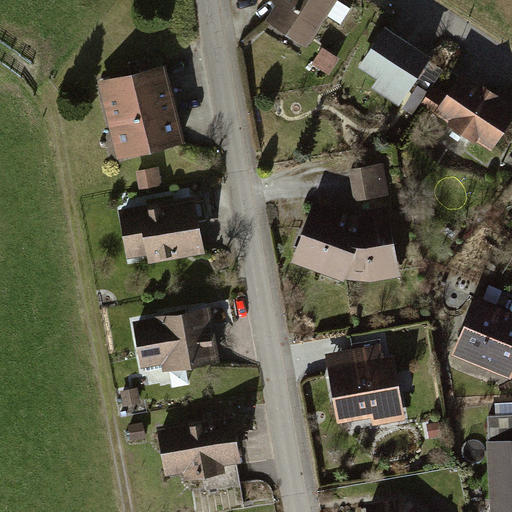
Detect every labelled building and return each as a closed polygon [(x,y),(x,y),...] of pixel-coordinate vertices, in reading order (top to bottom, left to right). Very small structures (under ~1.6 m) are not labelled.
[(342,0),(270,0),(284,8),(272,27),(310,51),(342,0)] [(438,61),(390,29),(363,68),(383,82),(377,91),(405,110),(438,61)] [(344,61),(326,49),(316,65),(334,77),(344,61)] [(172,66),(102,82),(120,162),(190,146),(172,66)] [(496,150),(511,125),(511,100),(468,72),(453,94),(439,85),(426,105),(496,150)] [(387,165),(353,171),(358,205),(393,199),(387,165)] [(161,167),(140,171),(143,191),(165,188),(161,167)] [(200,197),(121,213),(130,259),(150,255),(152,266),(211,254),(200,197)] [(360,217),(316,200),(292,263),(353,286),(405,276),(393,211),(360,217)] [(511,312),(479,300),(456,357),(511,379),(511,312)] [(217,305),(136,320),(145,368),(167,364),(169,376),(228,365),(217,305)] [(389,345),(329,355),(341,427),(376,421),(377,426),(407,421),(397,360),(391,361),(389,345)] [(240,416),(160,429),(168,476),(248,463),(240,416)] [(511,511),(511,416),(491,417),(495,511),(511,511)] [(477,511),(493,511),(493,497),(477,498),(477,511)] [(431,511),(411,498),(370,503),(371,511),(431,511)]
